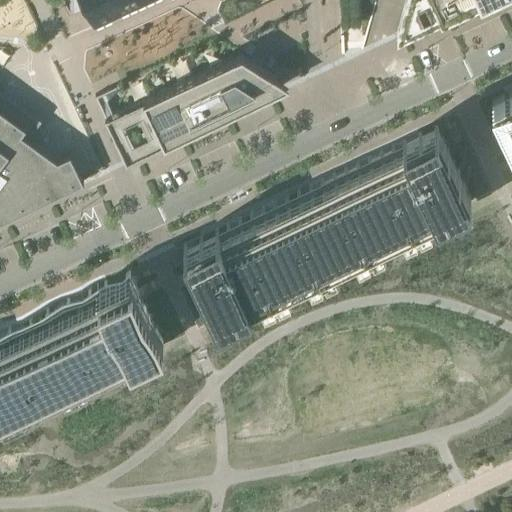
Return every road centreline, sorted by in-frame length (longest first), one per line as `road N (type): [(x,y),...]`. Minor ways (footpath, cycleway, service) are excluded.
road 1 (unclassified): [(0,287),(325,132)]
road 2 (unclassified): [(325,132),(511,44)]
road 3 (residential): [(315,0),(325,132)]
